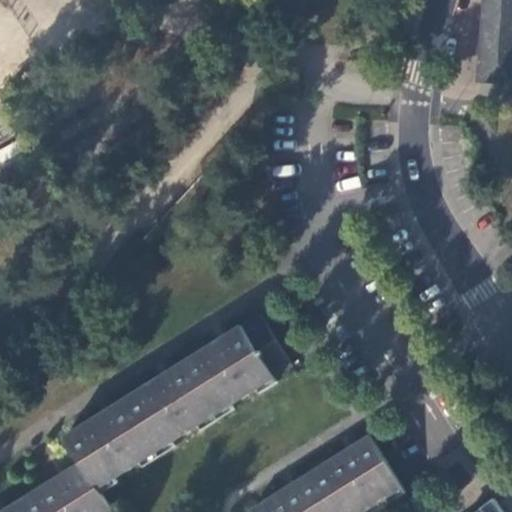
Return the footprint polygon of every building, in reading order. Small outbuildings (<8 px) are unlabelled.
[(511,0),(483,0),(477,81),(511,83),(511,0)] [(124,83),(116,72),(65,103),(72,115),(124,83)] [(128,104),(120,93),(54,134),(61,145),(128,104)] [(145,116),(139,105),(65,152),(71,161),(145,116)] [(156,133),(150,123),(105,150),(112,160),(156,133)] [(106,165),(99,154),(75,169),(82,179),(106,165)] [(222,193),(203,175),(144,238),(163,256),(222,193)] [(261,313),(241,326),(275,377),(293,366),(261,313)] [(241,326),(65,435),(81,462),(0,511),(112,511),(101,493),(118,483),(115,478),(140,463),(143,467),(175,447),(173,442),(199,425),(203,430),(235,410),(232,405),(257,389),(259,394),(278,383),(275,377),(241,326)] [(365,511),(386,500),(389,504),(406,493),(370,435),(251,510),(252,511),(365,511)] [(505,511),(495,498),(482,509),(484,511),(505,511)]
